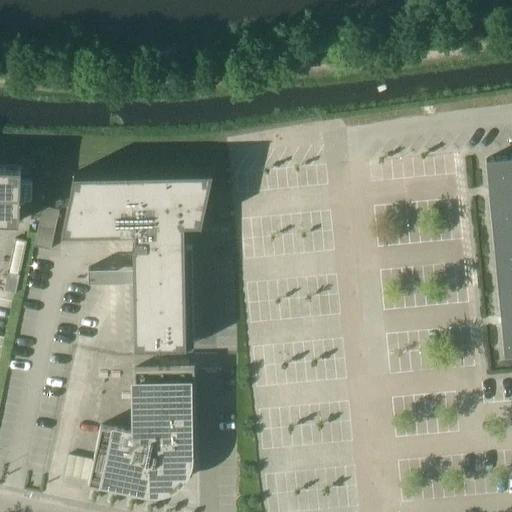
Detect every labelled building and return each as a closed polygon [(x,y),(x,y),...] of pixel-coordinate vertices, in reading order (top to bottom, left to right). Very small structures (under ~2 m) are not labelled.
[(511,154),(486,156),(505,354),(511,353),(511,154)] [(0,220),(20,221),(21,167),(0,166),(0,220)] [(135,243),(133,243),(135,346),(195,345),(193,222),(202,222),(214,170),(75,172),(62,232),(135,230),(135,243)] [(21,268),(27,239),(16,237),(9,266),(21,268)] [(16,291),(20,273),(8,271),(4,289),(16,291)] [(190,454),(197,454),(195,365),(135,366),(136,431),(101,423),(89,482),(148,495),(149,488),(154,489),(159,489),(164,488),(169,486),(174,484),(177,487),(184,481),(181,478),(184,473),(187,469),(189,464),(190,459),(190,454)]
